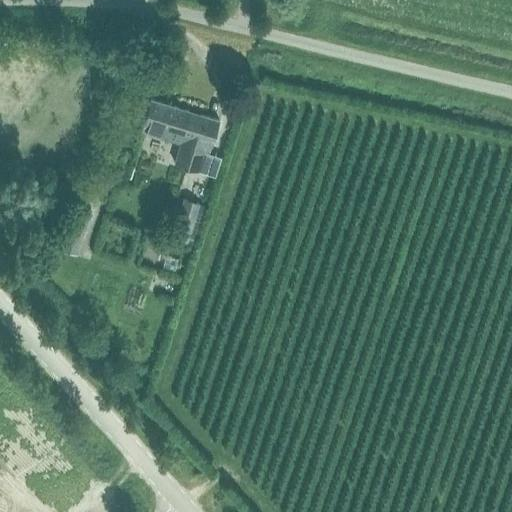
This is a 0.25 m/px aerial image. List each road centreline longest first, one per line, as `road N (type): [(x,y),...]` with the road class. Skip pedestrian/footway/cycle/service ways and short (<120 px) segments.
road 1 (unclassified): [(81,0),(177,11),(511,92)]
road 2 (tertiary): [(192,511),(0,303)]
